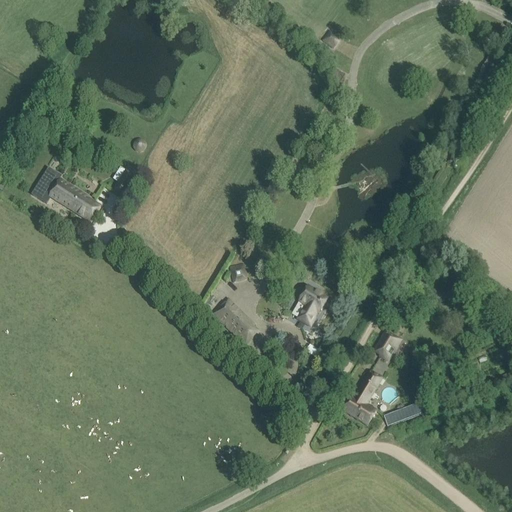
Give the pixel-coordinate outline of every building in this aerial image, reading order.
[(60,158),(56,155),(50,165),(54,168),(60,158)] [(118,182),(112,192),(122,198),(136,176),(126,170),(125,170),(120,167),(113,179),(118,182)] [(48,169),(32,195),(45,203),(49,197),(50,198),(91,224),(101,208),(88,200),(89,198),(60,180),(57,184),(51,180),(56,174),(48,169)] [(233,282),(247,281),(245,264),(231,266),(233,282)] [(306,306),(298,319),(310,326),(314,319),(314,318),(317,313),(320,314),(328,299),(308,288),(300,302),(306,306)] [(254,326),(228,300),(214,315),(246,345),(250,341),(249,341),(246,345),(240,340),(254,326)] [(380,356),(388,361),(400,341),(386,332),(374,352),(380,355),(380,356)] [(364,408),(382,379),(371,372),(354,400),(352,399),(344,411),(368,426),(375,415),(364,408)] [(420,415),(416,405),(383,417),(387,427),(420,415)]
